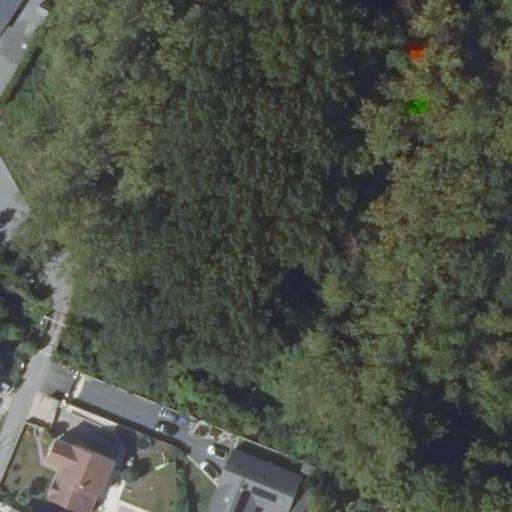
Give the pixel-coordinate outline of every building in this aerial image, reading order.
[(14,0),(0,0),(0,25),(1,26),(15,0),(14,0)] [(61,438),(52,459),(64,464),(68,466),(63,478),(58,479),(51,493),(54,498),(83,511),(91,511),(99,494),(102,495),(117,461),(93,450),(78,443),(77,446),(61,438)] [(93,450),(111,458),(116,449),(97,441),(93,450)] [(280,511),(290,511),(304,477),(234,449),(208,511),(253,511),(258,503),(280,511)] [(64,464),(58,479),(63,478),(68,466),(64,464)]
